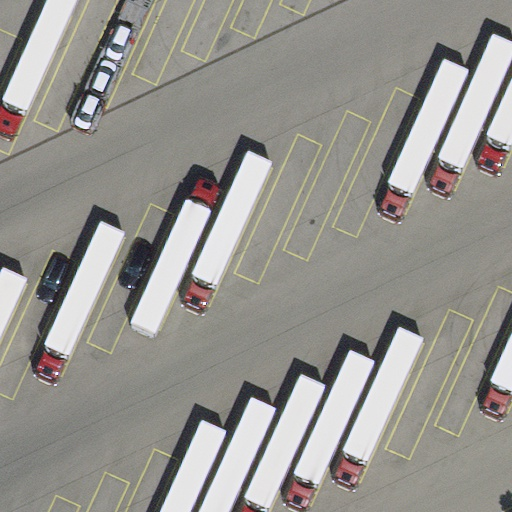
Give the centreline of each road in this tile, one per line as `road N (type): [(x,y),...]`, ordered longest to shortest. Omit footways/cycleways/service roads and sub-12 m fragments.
road 1 (unknown): [(511,192),(0,449)]
road 2 (unknown): [(0,185),(369,0)]
road 3 (unknown): [(368,511),(511,437)]
